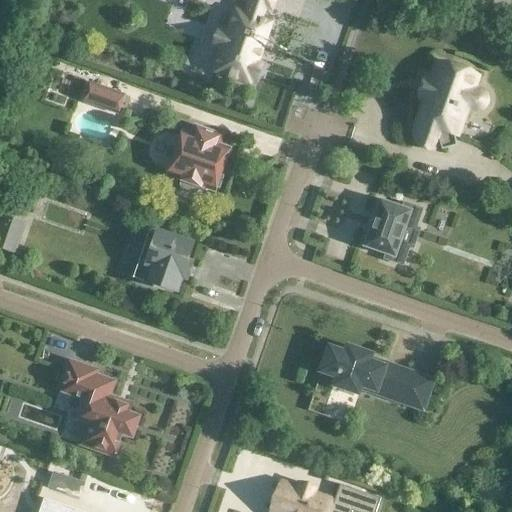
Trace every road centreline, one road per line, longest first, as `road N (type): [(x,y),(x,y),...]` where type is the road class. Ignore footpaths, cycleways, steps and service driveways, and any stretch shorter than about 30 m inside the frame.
road 1 (residential): [(511,345),(268,257)]
road 2 (residential): [(0,300),(225,378)]
road 3 (residential): [(326,117),(268,257)]
road 4 (residential): [(225,378),(179,511)]
road 5 (residential): [(268,257),(225,378)]
